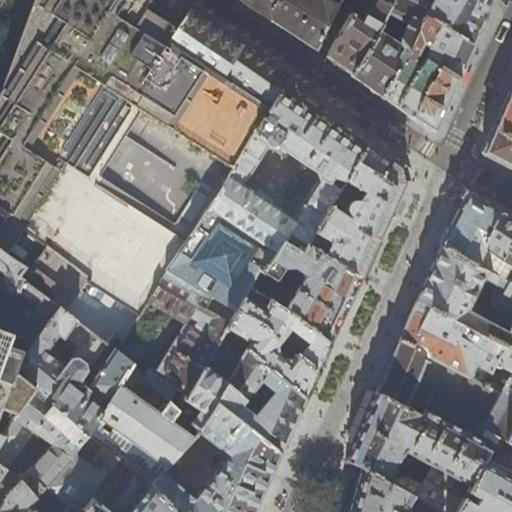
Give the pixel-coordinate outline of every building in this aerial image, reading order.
[(90,279),(138,316),(147,300),(166,269),(183,246),(270,108),(290,77),(283,73),(276,68),(254,98),(222,78),(219,83),(166,48),(177,31),(168,25),(149,12),(155,3),(150,0),(33,0),(31,7),(24,26),(0,90),(0,251),(5,255),(23,228),(47,246),(90,279)] [(238,0),(250,8),(314,50),(315,50),(316,47),(338,0),(238,0)] [(393,0),(354,0),(354,1),(339,31),(327,54),(326,57),(327,58),(348,73),(351,75),(393,0)] [(429,7),(423,5),(411,0),(393,0),(351,75),(378,94),(382,96),(408,50),(424,17),(430,8),(429,7)] [(431,0),(429,7),(430,8),(424,17),(440,26),(473,47),(488,12),(492,0),(431,0)] [(190,10),(177,31),(166,48),(219,83),(222,78),(243,45),(216,27),(190,10)] [(429,48),(440,26),(424,17),(408,50),(382,96),(384,98),(396,106),(422,60),(423,60),(424,58),(416,54),(421,45),(429,48)] [(473,47),(440,26),(429,48),(445,55),(465,66),(467,63),(473,47)] [(276,68),(243,45),(222,78),(254,98),(276,68)] [(465,66),(445,55),(429,48),(424,58),(423,60),(438,69),(459,80),(464,70),(465,66)] [(438,69),(423,60),(422,60),(396,106),(412,117),(438,69)] [(459,80),(438,69),(412,117),(433,132),(436,131),(451,96),(458,81),(459,82),(459,80)] [(364,146),(323,118),(293,97),(292,78),(290,77),(270,108),(183,246),(166,269),(235,311),(247,289),(258,269),(263,272),(282,244),(302,255),(306,247),(314,234),(339,191),(347,181),(357,163),(364,146)] [(490,158),(511,168),(511,94),(508,93),(494,124),(481,153),(490,158)] [(369,149),(364,146),(357,163),(382,179),(389,162),(369,149)] [(390,163),(389,162),(382,179),(357,163),(347,181),(339,191),(314,234),(330,244),(323,257),(359,279),(388,214),(402,184),(398,169),(390,163)] [(447,232),(440,246),(511,283),(511,264),(481,248),(499,213),(490,208),(465,196),(447,232)] [(511,219),(502,214),(499,213),(481,248),(511,264),(511,219)] [(283,310),(328,345),(355,287),(359,279),(323,257),(306,247),(302,255),(282,244),(263,272),(258,269),(247,289),(265,299),(283,310)] [(57,308),(64,313),(90,279),(47,246),(29,270),(28,269),(24,266),(23,267),(20,270),(16,276),(57,308)] [(511,283),(440,246),(427,274),(415,302),(468,327),(511,350),(511,283)] [(0,331),(8,334),(34,343),(57,308),(16,276),(20,270),(23,267),(5,255),(0,251),(0,331)] [(144,380),(178,412),(204,369),(219,341),(235,311),(166,269),(147,300),(184,325),(156,376),(150,371),(144,380)] [(314,376),(328,345),(283,310),(265,299),(247,289),(235,311),(219,341),(244,355),(246,351),(267,368),(268,371),(304,399),(314,376)] [(384,372),(380,383),(408,398),(410,392),(440,410),(442,407),(467,421),(464,429),(496,448),(505,442),(511,428),(511,350),(468,327),(415,302),(414,305),(384,372)] [(105,344),(64,313),(57,308),(34,343),(27,354),(14,373),(33,388),(15,415),(2,434),(0,437),(0,466),(4,469),(0,474),(0,505),(17,484),(34,498),(86,436),(131,367),(132,367),(134,364),(116,351),(89,389),(79,382),(106,345),(105,344)] [(0,474),(4,469),(0,466),(0,437),(2,434),(0,433),(0,408),(15,415),(33,388),(14,373),(27,354),(4,346),(8,334),(0,331),(0,474)] [(301,404),(304,399),(268,371),(267,368),(246,351),(244,355),(219,341),(204,369),(178,412),(199,432),(217,401),(279,455),(301,404)] [(166,511),(170,507),(150,486),(199,432),(178,412),(144,380),(132,367),(131,367),(86,436),(119,459),(81,511),(166,511)] [(346,461),(360,468),(385,482),(403,451),(431,466),(421,485),(403,477),(387,483),(440,511),(454,511),(484,458),(487,451),(404,406),(408,398),(380,383),(349,453),(346,459),(346,461)] [(252,511),(256,504),(268,478),(273,467),(279,455),(217,401),(199,432),(150,486),(170,507),(166,511),(252,511)] [(0,511),(81,511),(119,459),(86,436),(34,498),(17,484),(0,505),(0,511)] [(511,511),(511,473),(484,458),(454,511),(511,511)] [(349,506),(347,511),(403,511),(405,509),(407,509),(406,511),(439,511),(440,511),(387,483),(385,482),(360,468),(358,474),(349,506)]
